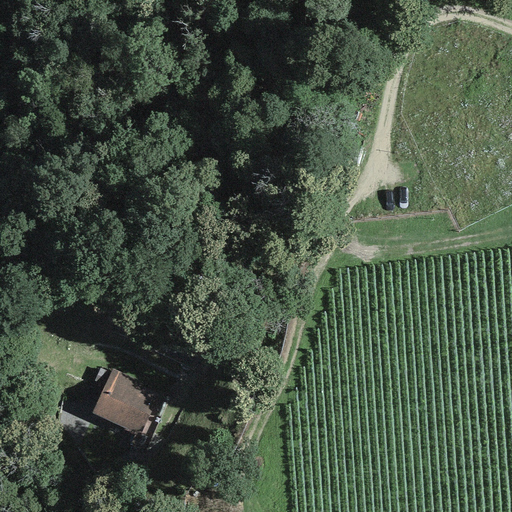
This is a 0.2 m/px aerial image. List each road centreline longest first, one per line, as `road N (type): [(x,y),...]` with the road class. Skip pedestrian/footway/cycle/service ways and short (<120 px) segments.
road 1 (track): [(511,36),(451,31),(399,40),(379,68),(347,236),(327,296),(245,390),(184,417)]
road 2 (track): [(327,296),(307,400),(299,511)]
